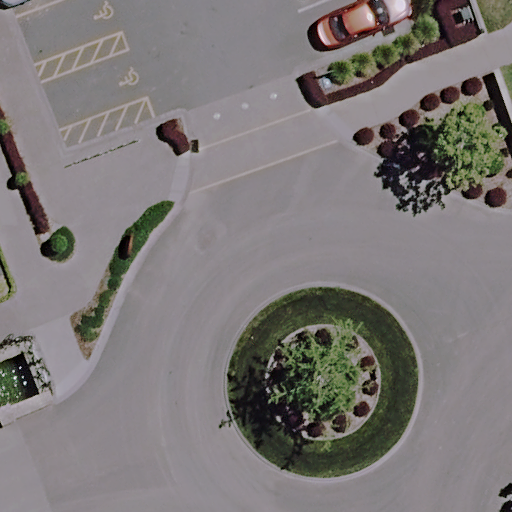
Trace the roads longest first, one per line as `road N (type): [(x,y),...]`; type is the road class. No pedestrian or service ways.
road 1 (residential): [(174,395),(187,339),(218,291),(263,255),(317,237),(375,238),(429,258),(473,296),(502,345)]
road 2 (residential): [(0,466),(174,395)]
